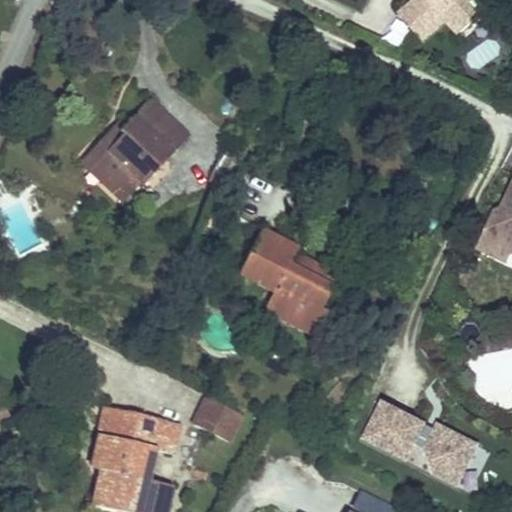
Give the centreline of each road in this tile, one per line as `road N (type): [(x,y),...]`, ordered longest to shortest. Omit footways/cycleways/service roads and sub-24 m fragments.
road 1 (residential): [(242,0),(507,123)]
road 2 (residential): [(507,123),(394,362)]
